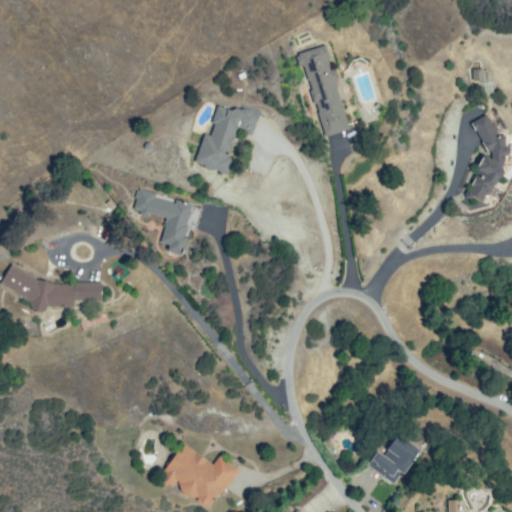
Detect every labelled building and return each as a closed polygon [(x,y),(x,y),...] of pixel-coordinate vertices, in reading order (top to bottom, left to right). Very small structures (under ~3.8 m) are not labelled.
[(303,56),(326,49),(350,128),(328,135),(303,56)] [(256,113),(218,103),(210,133),(203,131),(193,167),(227,176),(240,128),(251,131),(256,113)] [(485,114),(506,137),(509,168),(489,201),(472,189),(491,153),(471,122),(485,114)] [(135,188),(196,204),(183,250),(160,244),(168,216),(131,206),(135,188)] [(99,284),(62,282),(37,277),(13,261),(0,288),(33,299),(30,306),(46,311),(48,304),(76,307),(77,300),(100,301),(99,284)] [(420,450),(396,483),(370,464),(381,449),(386,453),(399,435),(420,450)] [(187,443),(164,475),(212,508),(239,469),(220,456),(215,464),(187,443)] [(465,500),(463,511),(451,511),(451,500),(465,500)]
